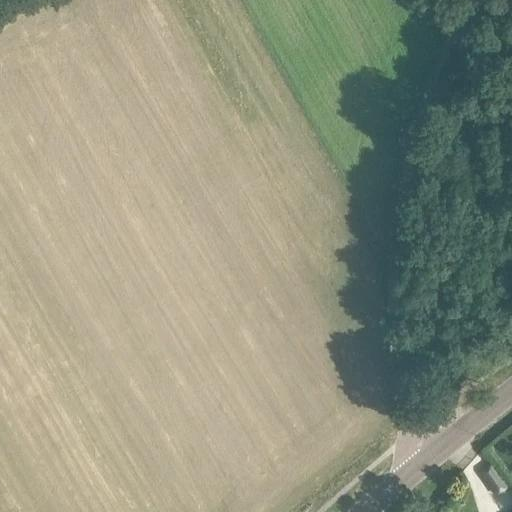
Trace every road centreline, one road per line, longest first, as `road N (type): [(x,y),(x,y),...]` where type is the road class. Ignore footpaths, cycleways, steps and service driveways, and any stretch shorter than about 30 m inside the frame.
road 1 (track): [(392,481),(403,240),(424,118),(462,0)]
road 2 (tertiary): [(362,511),(511,389)]
